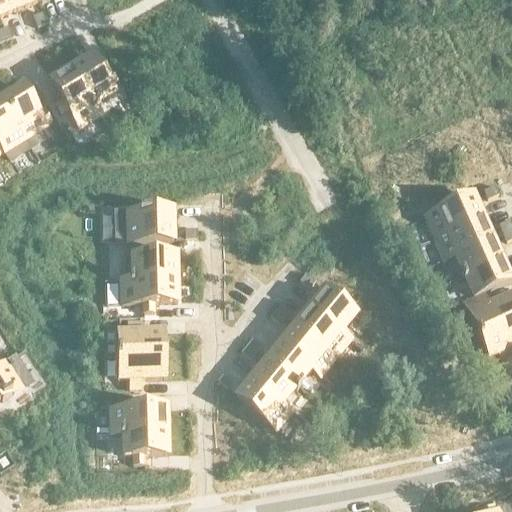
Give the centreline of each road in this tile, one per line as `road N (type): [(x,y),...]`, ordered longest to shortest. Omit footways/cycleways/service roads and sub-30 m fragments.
road 1 (track): [(211,0),(318,200)]
road 2 (residential): [(0,65),(152,0)]
road 3 (residential): [(216,347),(203,416),(202,511)]
road 4 (unclassified): [(386,483),(245,511)]
road 5 (residential): [(212,216),(216,347)]
road 6 (unclassified): [(511,455),(386,483)]
